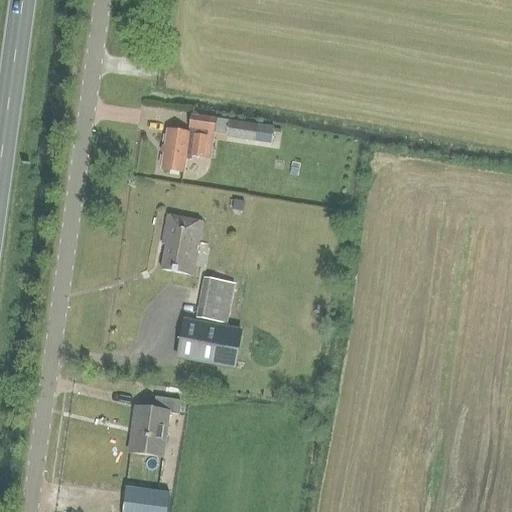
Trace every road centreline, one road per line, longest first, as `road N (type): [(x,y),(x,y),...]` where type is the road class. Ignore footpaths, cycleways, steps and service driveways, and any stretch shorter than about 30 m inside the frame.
road 1 (unclassified): [(28,511),(101,0)]
road 2 (primary): [(0,159),(21,0)]
